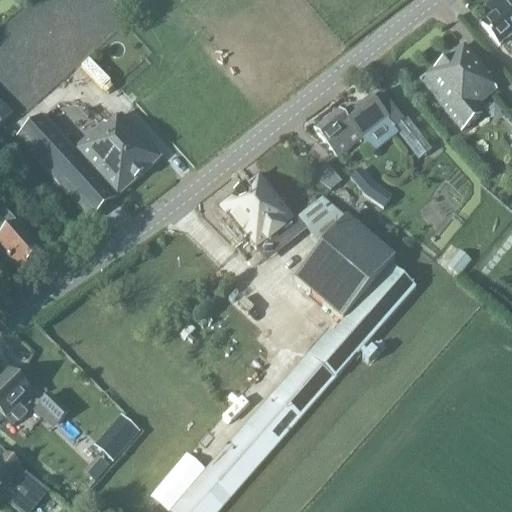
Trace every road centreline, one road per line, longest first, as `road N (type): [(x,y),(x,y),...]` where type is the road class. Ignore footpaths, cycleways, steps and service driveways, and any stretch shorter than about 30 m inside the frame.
road 1 (tertiary): [(0,328),(184,198),(436,0)]
road 2 (unknown): [(184,198),(287,334),(286,364),(271,384)]
